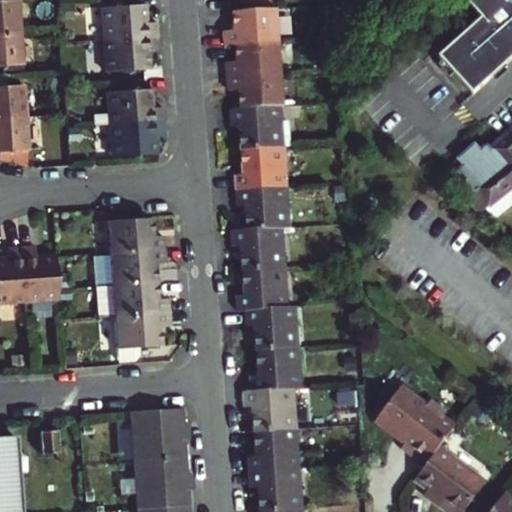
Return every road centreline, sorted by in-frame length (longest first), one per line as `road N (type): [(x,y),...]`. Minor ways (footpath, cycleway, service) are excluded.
road 1 (residential): [(218,511),(195,181)]
road 2 (residential): [(0,191),(195,181)]
road 3 (residential): [(195,181),(181,0)]
